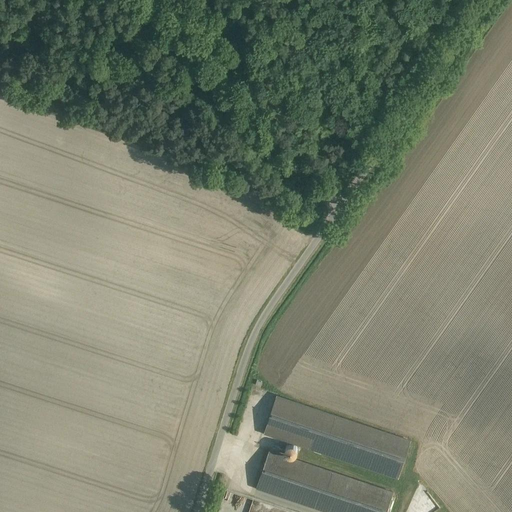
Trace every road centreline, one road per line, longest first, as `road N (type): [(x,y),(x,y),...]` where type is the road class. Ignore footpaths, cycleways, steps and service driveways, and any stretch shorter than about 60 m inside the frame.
road 1 (unclassified): [(198,511),(257,331),(486,0)]
road 2 (track): [(130,0),(307,186)]
